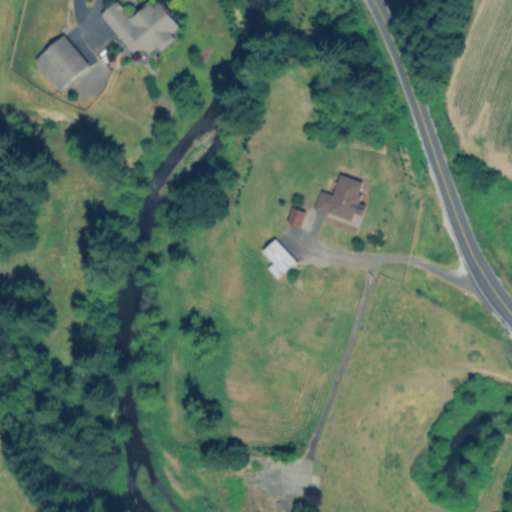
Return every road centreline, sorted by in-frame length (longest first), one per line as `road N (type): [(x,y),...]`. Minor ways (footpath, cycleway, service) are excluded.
road 1 (tertiary): [(511,314),(466,244),(374,0)]
road 2 (residential): [(480,271),(463,277),(377,260),(308,454)]
